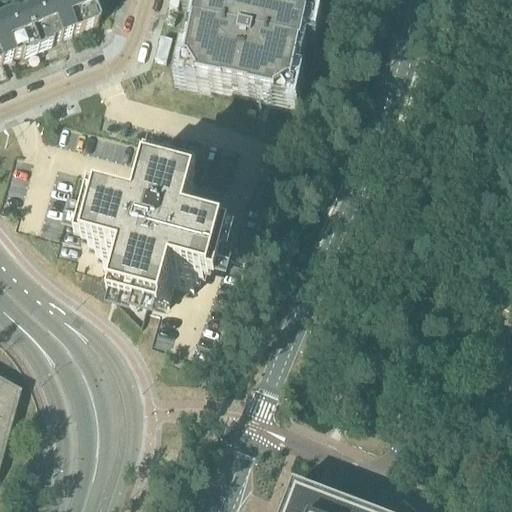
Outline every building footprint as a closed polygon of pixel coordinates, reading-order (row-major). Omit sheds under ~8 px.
[(97,28),(88,8),(85,0),(58,0),(21,16),(36,53),(97,28)] [(314,44),(317,26),(310,25),(310,24),(289,19),(289,18),(268,13),(243,7),(221,3),(221,5),(200,0),(200,1),(195,0),(191,0),(188,17),(196,19),(193,32),(194,32),(186,69),(182,68),(179,80),(186,81),(187,83),(186,90),(197,92),(198,88),(224,93),(224,92),(250,98),(250,99),(275,104),(274,109),(286,111),(287,105),(289,104),(296,105),(299,94),(294,93),(302,55),(303,56),(306,42),(314,44)] [(0,67),(36,53),(21,16),(0,23),(0,67)] [(79,265),(79,266),(103,272),(123,278),(118,297),(111,322),(112,322),(161,336),(162,336),(169,311),(174,292),(194,297),(219,304),(219,303),(232,253),(233,252),(208,246),(188,240),(194,221),(200,196),(199,196),(150,182),(149,182),(142,207),(137,226),(117,221),(93,214),(92,215),(79,265)] [(0,459),(17,396),(0,386),(0,459)] [(352,511),(293,489),(284,511),(352,511)]
